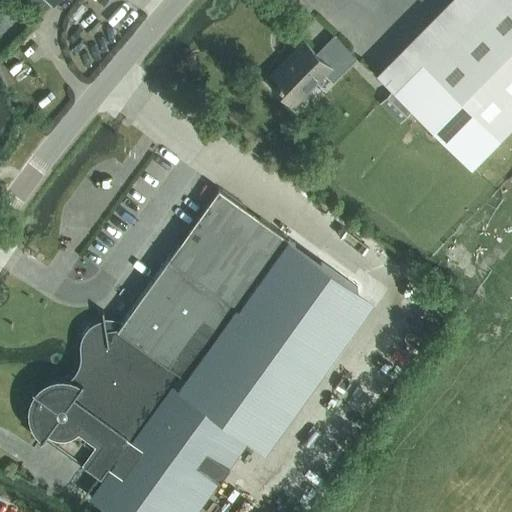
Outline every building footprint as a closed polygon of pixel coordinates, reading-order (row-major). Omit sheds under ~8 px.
[(362,23),(368,16),(351,0),(344,8),(362,23)] [(511,0),(446,0),(376,71),(393,88),(471,165),(511,122),(511,0)] [(316,52),(304,40),(267,78),(293,103),(324,71),(333,80),(355,57),(333,35),(316,52)] [(412,108),(392,88),(380,101),(400,120),(412,108)] [(33,389),(32,390),(38,394),(35,398),(34,403),(33,409),(33,415),(34,420),(37,425),(40,429),(44,433),(40,439),(41,440),(45,434),(100,474),(108,463),(112,466),(90,496),(112,511),(194,511),(356,287),(218,187),(118,326),(106,328),(103,309),(102,310),(103,317),(98,319),(93,321),(89,324),(85,328),(82,333),(80,339),(80,344),(80,355),(80,361),(78,366),(75,371),(71,375),(67,378),(62,380),(52,383),(46,386),(42,389),(38,393),(33,389)]
